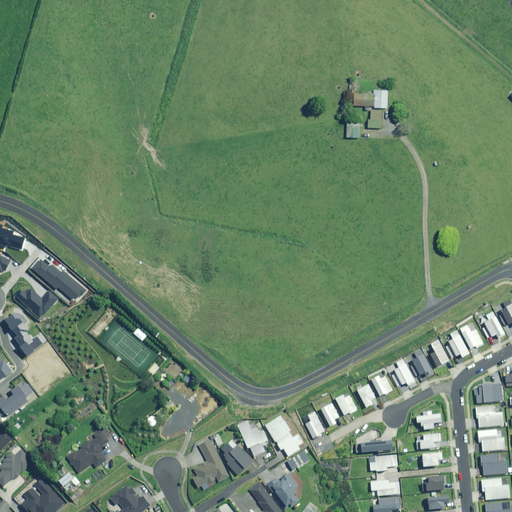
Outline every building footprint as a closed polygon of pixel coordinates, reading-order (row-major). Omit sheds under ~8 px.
[(353,89),(353,106),(374,107),(374,108),(388,109),(389,91),(353,89)] [(382,111),(370,110),(369,128),(381,128),(382,111)] [(359,127),(347,127),(347,138),(359,138),(359,127)] [(3,224),(0,223),(0,244),(6,247),(7,244),(23,249),(26,237),(14,233),(14,231),(3,227),(3,224)] [(0,270),(2,271),(4,269),(6,270),(11,260),(0,254),(0,270)] [(42,258),(34,267),(58,288),(60,285),(74,298),(77,295),(79,297),(82,294),(83,295),(87,289),(64,269),(62,271),(54,264),(52,266),(42,258)] [(24,289),(18,296),(33,309),(32,310),(41,317),(45,313),(46,313),(58,298),(49,290),(43,297),(31,287),(27,292),(24,289)] [(511,304),(509,300),(503,303),(506,309),(501,312),(503,314),(499,316),(504,326),(508,324),(509,325),(511,322),(511,304)] [(7,318),(20,334),(27,329),(28,330),(31,328),(26,322),(28,320),(23,313),(22,313),(21,312),(13,310),(13,313),(7,318)] [(504,334),(492,312),(486,316),(489,321),(485,324),(486,327),(483,329),(488,338),(491,336),(492,337),(495,335),(497,338),(504,334)] [(467,326),(460,329),(462,333),(470,349),(476,346),(477,347),(483,344),(476,331),(471,333),(467,326)] [(17,337),(30,354),(36,349),(44,342),(38,336),(35,338),(28,330),(27,329),(20,334),(17,337)] [(469,354),(457,331),(450,334),(453,340),(448,343),(450,346),(446,347),(452,358),(456,356),(456,357),(460,355),(462,358),(469,354)] [(449,361),(438,341),(431,344),(435,353),(430,355),(436,367),(449,361)] [(433,373),(421,350),(415,353),(417,359),(412,361),(414,365),(411,366),(417,377),(424,374),(425,377),(433,373)] [(55,382),(70,371),(58,354),(52,359),(54,361),(51,363),(50,362),(44,366),(55,382)] [(1,362),(0,359),(0,376),(2,378),(13,370),(5,359),(1,362)] [(414,382),(403,359),(396,363),(399,368),(394,371),(396,374),(392,376),(398,387),(401,385),(406,383),(407,386),(414,382)] [(55,382),(44,366),(38,370),(40,372),(37,374),(35,371),(28,376),(40,393),(55,382)] [(198,384),(189,377),(185,381),(180,377),(174,383),(170,380),(166,385),(170,389),(165,395),(173,402),(174,400),(179,405),(198,384)] [(378,377),(371,380),(380,397),(384,395),(392,392),(384,378),(379,380),(378,377)] [(502,400),(501,384),(490,384),(490,383),(482,384),(482,385),(478,385),(478,389),(473,389),(474,395),(475,395),(476,402),(502,400)] [(29,395),(21,384),(13,389),(16,393),(12,396),(21,407),(31,399),(28,396),(29,395)] [(374,399),(367,386),(357,391),(366,409),(372,405),(370,402),(374,399)] [(6,395),(0,398),(0,401),(7,411),(8,411),(10,414),(21,407),(12,396),(9,398),(6,395)] [(342,396),(335,400),(344,416),(348,414),(349,414),(356,411),(348,397),(344,400),(342,396)] [(331,405),(321,410),(330,427),(335,424),(333,421),(338,418),(331,405)] [(495,413),(494,406),(476,408),(477,418),(479,418),(479,427),(504,425),(503,412),(495,413)] [(423,417),(416,417),(417,424),(420,423),(421,428),(423,427),(423,431),(433,430),(433,425),(441,424),(440,415),(431,416),(431,412),(423,413),(423,417)] [(188,419),(181,413),(175,420),(181,426),(188,419)] [(290,431),(281,416),(265,425),(281,450),(284,449),(289,456),(300,449),(298,446),(303,443),(298,434),(293,438),(289,432),(290,431)] [(324,432),(316,417),(309,420),(310,422),(305,425),(313,440),(321,436),(320,434),(324,432)] [(252,430),(248,421),(238,425),(248,448),(250,447),(254,457),(265,452),(263,446),(269,443),(261,426),(257,428),(252,430)] [(71,447),(75,452),(68,457),(79,473),(93,464),(96,468),(107,461),(101,453),(103,451),(101,447),(109,441),(101,429),(93,435),(95,437),(81,448),(77,443),(71,447)] [(505,450),(503,429),(478,431),(479,442),(482,441),(483,451),(505,450)] [(0,435),(0,451),(13,438),(5,430),(0,435)] [(417,442),(417,450),(439,448),(438,435),(423,436),(424,441),(417,442)] [(199,488),(208,484),(208,485),(217,480),(218,483),(229,477),(210,440),(199,446),(207,462),(194,469),(198,477),(194,479),(199,488)] [(361,452),(361,454),(392,451),(391,442),(381,443),(381,441),(369,442),(369,444),(355,445),(356,453),(361,452)] [(227,459),(225,461),(228,464),(239,475),(244,470),(243,469),(253,460),(245,451),(243,453),(237,446),(233,450),(227,444),(222,449),(226,453),(223,455),(227,459)] [(8,457),(4,460),(5,462),(0,467),(3,470),(0,473),(0,480),(5,486),(16,476),(17,477),(34,461),(23,449),(16,455),(12,450),(7,456),(8,457)] [(310,460),(305,450),(287,461),(292,471),(310,460)] [(481,467),(483,467),(484,476),(508,473),(506,453),(482,456),(480,456),(481,467)] [(441,454),(422,455),(423,468),(438,467),(437,462),(441,461),(441,454)] [(397,467),(397,456),(375,457),(376,463),(370,463),(370,471),(376,471),(376,472),(387,471),(386,468),(397,467)] [(74,478),(70,473),(59,481),(64,486),(74,478)] [(299,486),(289,474),(279,481),(277,479),(268,486),(275,496),(286,510),(299,501),(295,495),(296,489),(299,486)] [(429,484),(427,485),(428,491),(443,490),(442,478),(429,479),(429,484)] [(510,498),(509,485),(502,485),(502,478),(482,480),(483,491),(485,491),(486,500),(510,498)] [(55,511),(64,504),(42,479),(35,486),(44,495),(41,498),(32,489),(25,496),(28,500),(22,505),(28,511),(55,511)] [(387,481),(370,482),(371,491),(377,491),(377,496),(399,495),(399,484),(387,484),(387,481)] [(282,511),(260,483),(250,491),(265,511),(263,511),(282,511)] [(131,488),(130,490),(126,486),(110,499),(116,506),(119,503),(124,509),(120,511),(143,511),(151,506),(143,496),(138,500),(135,495),(136,494),(131,488)] [(429,499),(430,505),(433,505),(434,510),(444,510),(443,503),(448,503),(448,498),(443,498),(429,499)] [(373,506),(373,511),(390,511),(395,511),(395,509),(400,509),(400,499),(378,500),(379,506),(373,506)] [(511,511),(510,502),(488,504),(486,504),(486,511),(511,511)] [(315,511),(318,509),(310,503),(303,511),(315,511)]
